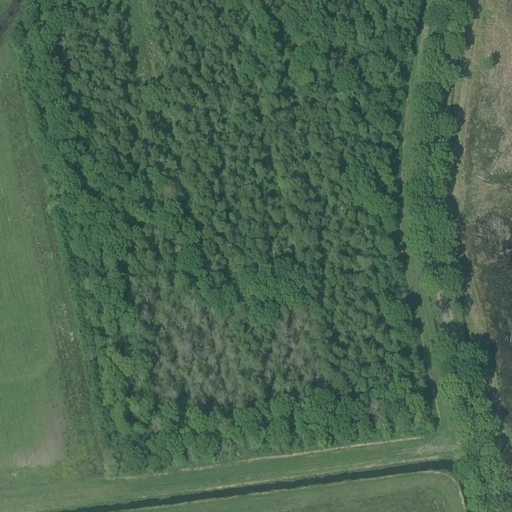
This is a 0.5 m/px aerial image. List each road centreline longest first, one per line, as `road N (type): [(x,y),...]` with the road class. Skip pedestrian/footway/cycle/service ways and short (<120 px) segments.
road 1 (unclassified): [(491,511),(429,248),(433,143),(457,0)]
road 2 (track): [(177,479),(477,449)]
road 3 (track): [(0,501),(177,479)]
